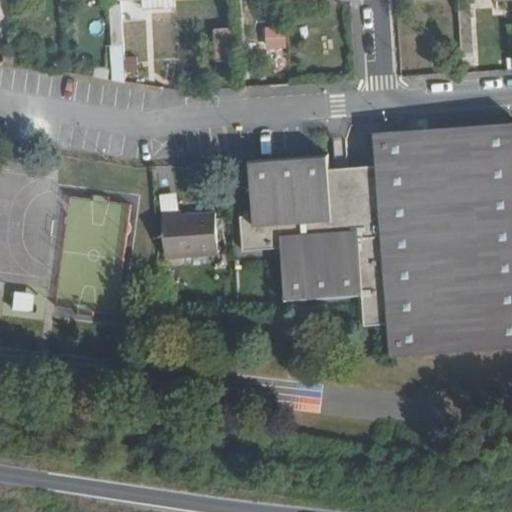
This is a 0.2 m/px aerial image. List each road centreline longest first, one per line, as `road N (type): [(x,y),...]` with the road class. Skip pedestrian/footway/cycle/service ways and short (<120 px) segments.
road 1 (residential): [(383,103),(136,127),(0,105)]
road 2 (trunk): [(260,511),(0,475)]
road 3 (residential): [(383,103),(511,92)]
